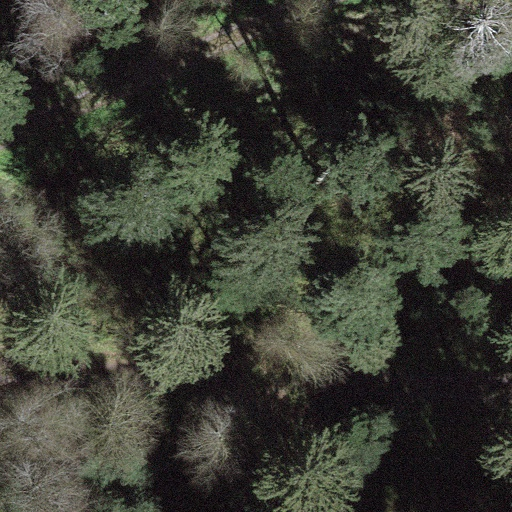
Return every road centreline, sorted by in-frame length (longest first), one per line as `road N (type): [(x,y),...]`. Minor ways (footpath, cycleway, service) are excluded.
road 1 (track): [(511,386),(0,368)]
road 2 (track): [(340,0),(0,133)]
